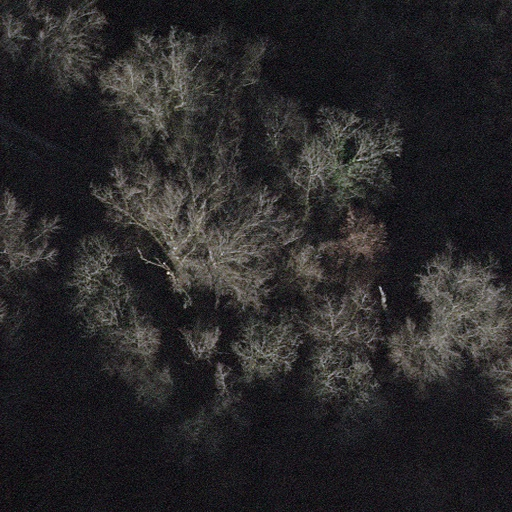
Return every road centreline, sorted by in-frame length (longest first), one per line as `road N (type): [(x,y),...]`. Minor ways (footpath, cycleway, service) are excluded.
road 1 (track): [(511,303),(80,160),(0,118)]
road 2 (track): [(511,436),(384,449),(88,436),(0,402)]
